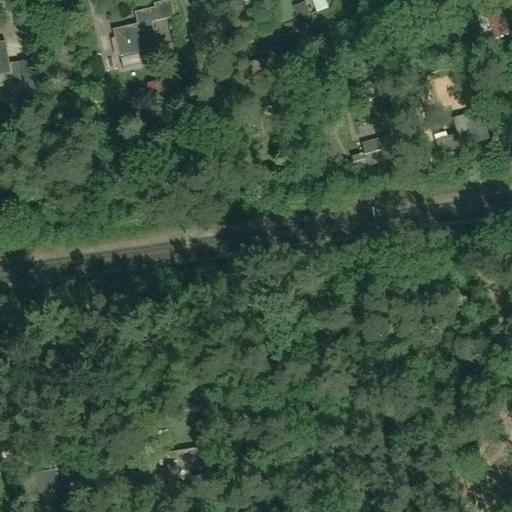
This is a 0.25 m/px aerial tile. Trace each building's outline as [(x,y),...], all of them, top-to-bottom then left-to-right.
[(156,5),(157,9),(137,14),(140,25),(115,31),(121,57),(159,48),(153,23),(160,21),(161,22),(176,19),(172,1),(156,5)] [(189,45),(187,33),(166,36),(168,48),(189,45)] [(0,87),(25,83),(22,62),(10,64),(7,43),(0,44),(0,87)] [(154,68),(134,71),(136,82),(156,79),(154,68)] [(484,130),(478,99),(453,104),(459,135),(484,130)] [(54,472),(18,477),(22,504),(59,498),(55,471),(68,470),(66,449),(51,451),(54,472)] [(144,486),(172,482),(173,495),(192,491),(190,477),(181,478),(180,472),(207,468),(204,449),(140,460),(144,486)]
